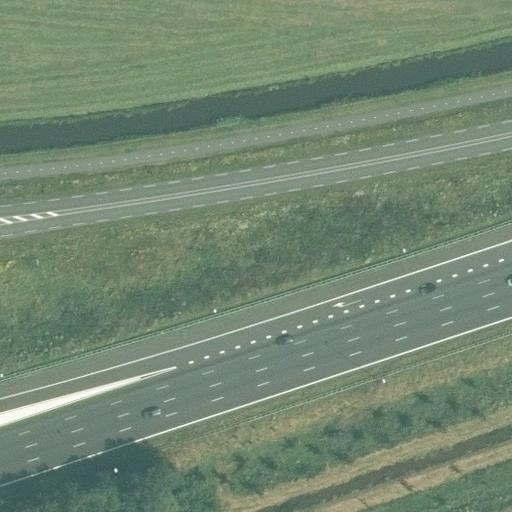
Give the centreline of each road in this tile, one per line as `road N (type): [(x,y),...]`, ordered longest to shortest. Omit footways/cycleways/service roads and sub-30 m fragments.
road 1 (secondary): [(511,135),(0,221)]
road 2 (motorway): [(511,288),(183,396)]
road 3 (motorway): [(183,396),(0,457)]
road 4 (motorway): [(183,396),(0,412)]
